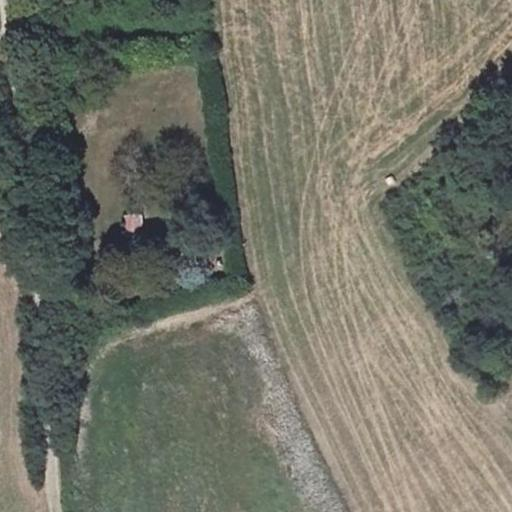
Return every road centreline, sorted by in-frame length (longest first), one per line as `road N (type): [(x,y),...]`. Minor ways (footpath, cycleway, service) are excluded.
road 1 (track): [(30,223),(58,511)]
road 2 (track): [(7,0),(30,223)]
